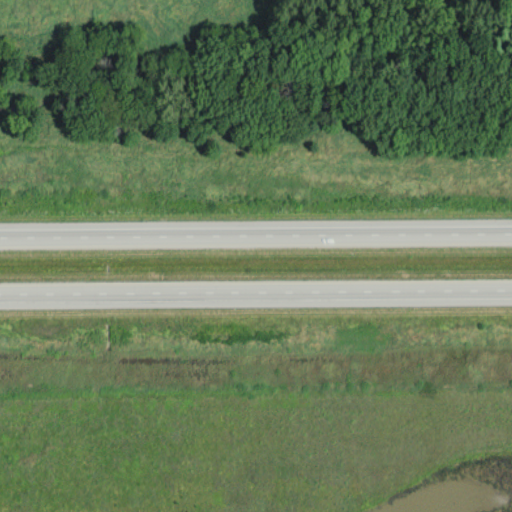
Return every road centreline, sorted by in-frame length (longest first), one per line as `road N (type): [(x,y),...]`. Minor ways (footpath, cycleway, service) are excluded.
road 1 (trunk): [(511,235),(0,240)]
road 2 (trunk): [(0,296),(511,295)]
